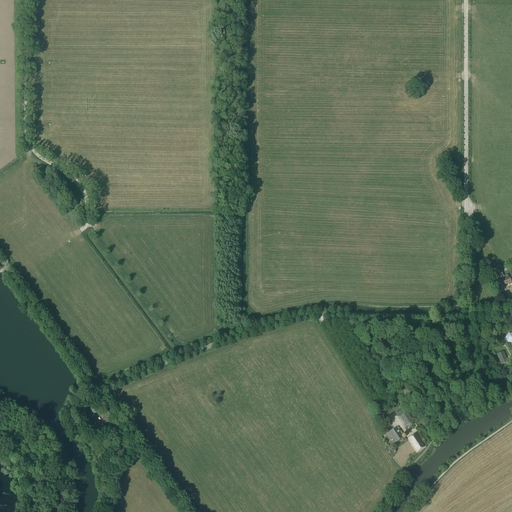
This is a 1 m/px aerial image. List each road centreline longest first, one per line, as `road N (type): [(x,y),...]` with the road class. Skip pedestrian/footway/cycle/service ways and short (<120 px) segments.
road 1 (unclassified): [(97,391),(301,317),(511,309)]
road 2 (track): [(79,231),(87,202),(79,184),(27,140),(24,0)]
road 3 (unclassified): [(97,391),(0,261)]
road 4 (unclassified): [(187,511),(97,391)]
road 5 (unclassified): [(107,511),(108,473),(73,419),(97,391)]
